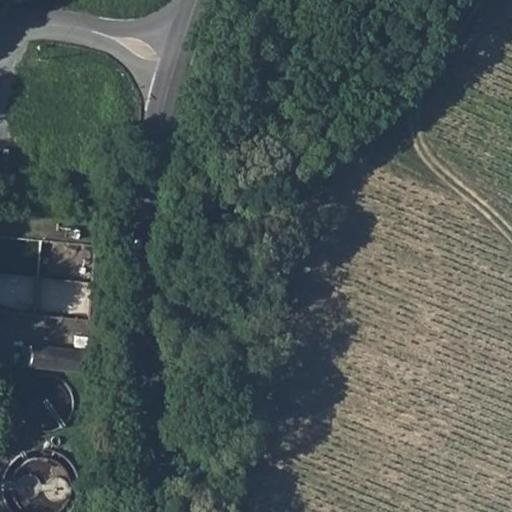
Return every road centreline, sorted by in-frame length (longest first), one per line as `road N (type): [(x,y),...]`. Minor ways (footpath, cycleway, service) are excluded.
road 1 (secondary): [(175,60),(153,152),(143,259),(146,511)]
road 2 (track): [(480,0),(432,71),(417,127),(511,248)]
road 3 (unclassified): [(175,60),(66,27),(0,28)]
